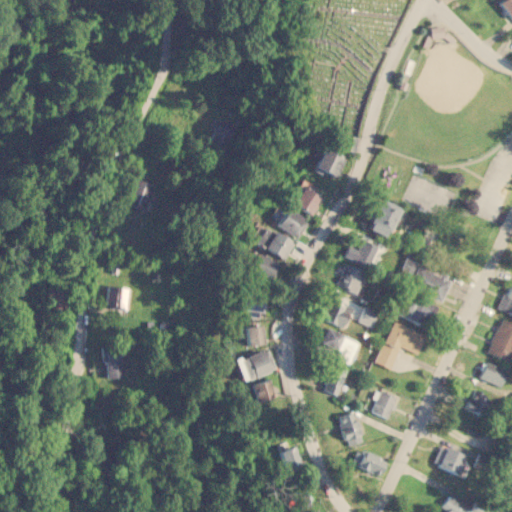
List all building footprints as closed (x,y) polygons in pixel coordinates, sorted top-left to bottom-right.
[(511,0),(498,0),(497,1),(511,21),(511,0)] [(223,153),(234,123),(215,116),(204,146),(223,153)] [(310,155),(315,157),(312,166),(337,176),(345,155),(315,143),(310,155)] [(152,184),(132,177),(124,203),(144,209),(152,184)] [(314,214),(324,190),(298,179),(288,203),(314,214)] [(398,207),(378,198),(365,227),(384,236),(398,207)] [(276,225),(298,236),(307,218),(284,208),(276,225)] [(260,246),(284,258),(293,241),(269,228),(260,246)] [(342,254),(368,265),(376,245),(360,238),(356,248),(347,244),(342,254)] [(267,283),(279,264),(256,251),(245,270),(267,283)] [(441,298),(448,277),(416,266),(419,258),(405,253),(399,271),(412,276),(408,287),(441,298)] [(363,270),(343,262),(334,284),(354,292),(363,270)] [(511,285),(506,283),(497,307),(511,313),(511,285)] [(129,287),(107,284),(103,306),(125,310),(129,287)] [(44,297),(52,298),(51,310),(64,310),(65,288),(45,287),(44,297)] [(240,309),(264,310),(265,293),(241,292),(240,309)] [(427,326),(436,304),(407,292),(398,314),(427,326)] [(320,317),(340,326),(350,306),(330,296),(320,317)] [(370,326),(375,313),(361,309),(357,321),(370,326)] [(484,351),(506,360),(511,346),(511,322),(499,317),(484,351)] [(373,362),(389,367),(397,346),(416,352),(423,333),(389,320),(373,362)] [(261,343),(260,324),(242,325),(243,344),(261,343)] [(332,356),(348,362),(357,340),(320,325),(314,340),(335,348),(332,356)] [(123,375),(119,347),(98,350),(99,362),(104,361),(106,377),(123,375)] [(232,358),(238,380),(268,371),(261,349),(232,358)] [(499,385),(505,368),(483,360),(477,377),(499,385)] [(335,394),(346,367),(332,362),(321,388),(335,394)] [(254,402),(273,396),(267,377),(248,383),(254,402)] [(394,396),(373,386),(363,407),(384,417),(394,396)] [(482,414),(488,393),(471,387),(464,408),(482,414)] [(336,414),(344,445),(360,440),(352,410),(336,414)] [(283,470),(299,464),(292,444),(276,450),(283,470)] [(431,462),(454,472),(462,453),(438,444),(431,462)] [(378,474),(384,459),(362,449),(360,453),(354,449),(349,461),(378,474)] [(510,506),(511,503),(511,471),(494,491),(510,506)] [(289,496),(297,509),(313,499),(305,486),(289,496)] [(470,511),(449,493),(438,504),(443,508),(439,511),(470,511)] [(470,511),(493,511),(496,506),(477,498),(470,511)]
